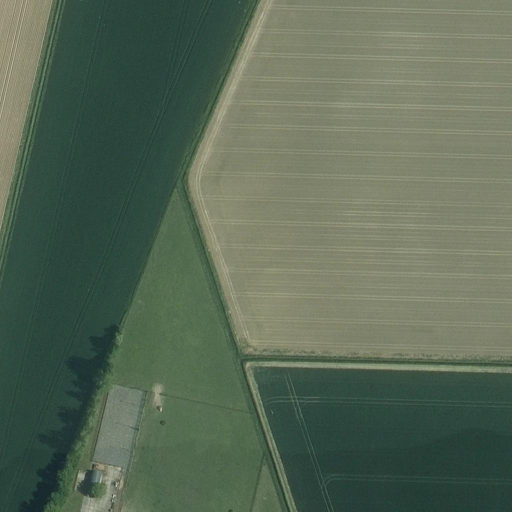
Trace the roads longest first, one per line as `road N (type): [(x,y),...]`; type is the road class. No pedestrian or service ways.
road 1 (track): [(511,371),(245,364),(293,511)]
road 2 (track): [(0,244),(55,0)]
